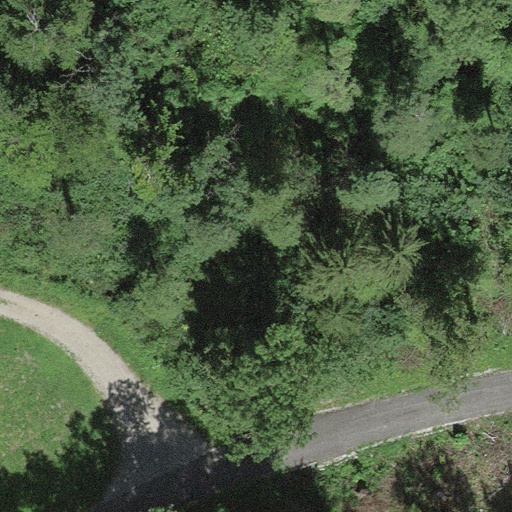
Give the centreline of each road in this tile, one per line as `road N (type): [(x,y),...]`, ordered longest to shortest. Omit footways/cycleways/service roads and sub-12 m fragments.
road 1 (track): [(168,489),(511,385)]
road 2 (track): [(0,303),(49,316),(129,390),(168,489)]
